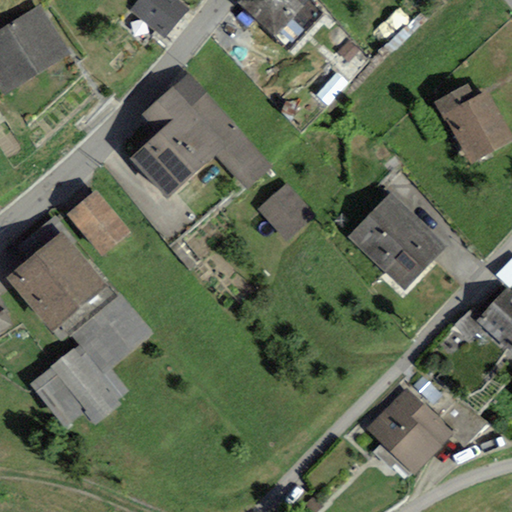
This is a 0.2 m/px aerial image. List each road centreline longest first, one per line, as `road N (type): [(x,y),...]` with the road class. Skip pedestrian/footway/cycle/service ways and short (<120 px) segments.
road 1 (unclassified): [(511,241),(258,511)]
road 2 (tertiary): [(0,229),(56,188),(168,69),(220,0)]
road 3 (track): [(0,477),(86,492),(141,511)]
